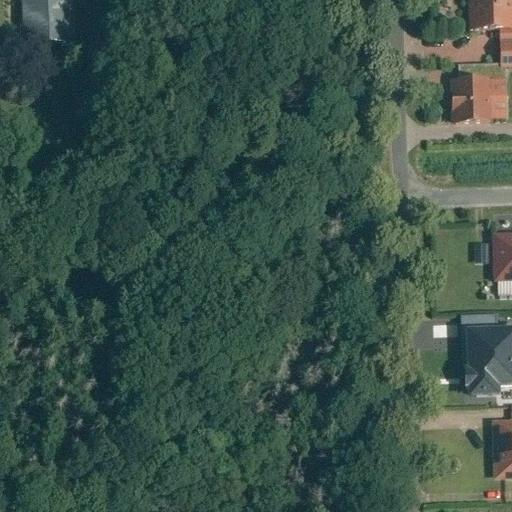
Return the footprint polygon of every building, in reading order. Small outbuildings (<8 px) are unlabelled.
[(76,50),(74,0),(20,0),(22,51),(76,50)] [(511,0),(466,0),(468,38),(511,36),(511,0)] [(494,129),(492,85),(450,86),(452,131),(494,129)] [(511,239),(492,240),(494,289),(511,287),(511,239)] [(511,329),(466,330),(467,403),(498,402),(498,389),(511,388),(511,329)] [(511,427),(491,428),(493,487),(511,486),(511,427)]
